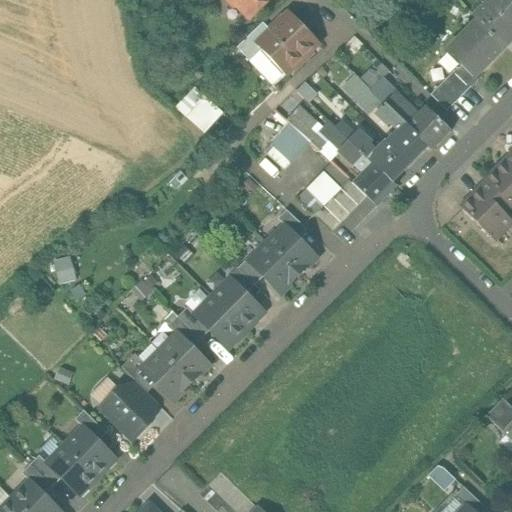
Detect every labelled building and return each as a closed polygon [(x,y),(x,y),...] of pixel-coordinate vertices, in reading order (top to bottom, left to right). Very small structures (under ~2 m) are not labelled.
[(160,0),(171,11),(181,3),(177,0),(160,0)] [(229,0),(230,2),(233,6),(238,6),(251,19),(270,0),(229,0)] [(511,0),(492,0),(475,18),(505,48),(511,40),(511,38),(509,36),(511,32),(511,0)] [(318,43),(290,14),(272,32),(258,45),(263,50),(285,74),(286,74),(293,67),(294,69),(312,52),(311,50),(318,43)] [(478,22),(448,52),(475,79),(505,48),(475,18),(474,18),(478,22)] [(263,23),(237,48),(250,62),(263,50),(258,45),(272,32),(263,23)] [(285,74),(263,50),(250,62),(273,86),(285,74)] [(379,61),(360,80),(363,83),(372,91),(383,79),(390,72),(379,61)] [(473,86),(456,70),(431,95),(447,112),(473,86)] [(397,92),(383,79),(372,91),(385,104),(395,94),(397,92)] [(372,91),(363,83),(351,95),(369,114),(377,107),(380,110),(385,105),(372,91)] [(222,113),(196,89),(176,108),(203,133),(222,113)] [(395,94),(385,104),(405,123),(408,126),(418,116),(395,94)] [(405,123),(385,105),(380,110),(375,115),(387,126),(389,124),(397,131),(405,123)] [(360,121),(344,106),(329,122),(348,141),(349,142),(355,135),(351,130),(360,121)] [(317,123),(299,107),(286,121),(310,143),(319,151),(325,144),(311,130),(317,123)] [(451,131),(427,107),(418,116),(408,126),(428,146),(427,147),(432,151),(451,131)] [(348,141),(329,122),(319,131),(339,150),(348,141)] [(408,126),(405,123),(397,131),(387,142),(410,165),(427,147),(428,146),(408,126)] [(310,143),(291,125),(274,144),(293,161),(310,143)] [(371,144),(358,132),(355,135),(349,142),(369,161),(376,153),(369,146),(371,144)] [(349,142),(348,141),(339,150),(337,153),(353,167),(354,166),(362,174),(372,164),(349,142)] [(410,165),(387,142),(376,153),(369,161),(372,164),(392,183),(410,165)] [(293,161),(274,144),(266,152),(285,170),(293,161)] [(350,179),(332,163),(324,173),(340,189),(349,181),(350,179)] [(511,169),(505,163),(487,181),(488,183),(510,205),(511,206),(511,169)] [(392,183),(372,164),(362,174),(353,184),(377,207),(396,187),(392,183)] [(340,189),(324,173),(299,198),(316,214),(340,189)] [(316,214),(315,215),(333,232),(366,197),(349,181),(340,189),(316,214)] [(510,205),(488,183),(481,190),(503,212),(510,205)] [(503,212),(481,190),(462,209),(493,240),(511,221),(503,212)] [(307,229),(287,211),(278,219),(286,227),(298,239),(307,229)] [(268,245),(299,276),(317,258),(298,239),(286,227),(268,245)] [(299,276),(268,245),(265,242),(257,251),(259,254),(249,263),(250,264),(263,278),(280,294),(299,276)] [(58,261),(62,282),(76,279),(72,258),(58,261)] [(263,278),(250,264),(249,263),(247,260),(238,269),(255,286),(263,278)] [(238,269),(235,267),(226,275),(232,281),(232,280),(247,295),(255,286),(238,269)] [(247,295),(232,280),(232,281),(214,299),(245,330),(263,311),(247,295)] [(245,330),(214,299),(196,317),(195,317),(210,331),(227,348),(245,330)] [(210,331),(195,317),(196,317),(187,308),(179,317),(201,340),(210,331)] [(201,340),(179,317),(170,326),(178,334),(193,348),(201,340)] [(193,348),(178,334),(160,352),(191,384),(210,365),(193,348)] [(160,352),(160,353),(147,366),(142,371),(156,385),(173,402),(191,384),(160,352)] [(135,355),(122,368),(137,383),(143,389),(148,393),(156,385),(142,371),(147,366),(135,355)] [(137,383),(127,393),(133,399),(142,390),(143,389),(137,383)] [(127,393),(121,387),(100,408),(133,442),(155,421),(133,399),(127,393)] [(159,406),(142,390),(133,399),(155,421),(159,406)] [(511,424),(511,407),(503,399),(487,416),(504,434),(507,431),(506,430),(511,424)] [(107,434),(84,411),(76,420),(84,428),(99,442),(107,434)] [(99,442),(84,428),(66,447),(97,478),(116,459),(99,442)] [(66,447),(48,464),(48,465),(62,479),(79,496),(97,478),(66,447)] [(62,479),(48,465),(48,464),(40,456),(31,465),(53,488),(62,479)] [(53,488),(31,465),(22,474),(30,482),(31,482),(45,496),(53,488)] [(60,511),(45,496),(31,482),(30,482),(12,500),(23,511),(60,511)] [(489,511),(464,488),(455,497),(467,508),(467,507),(472,511),(489,511)] [(23,511),(12,500),(0,511),(23,511)]
